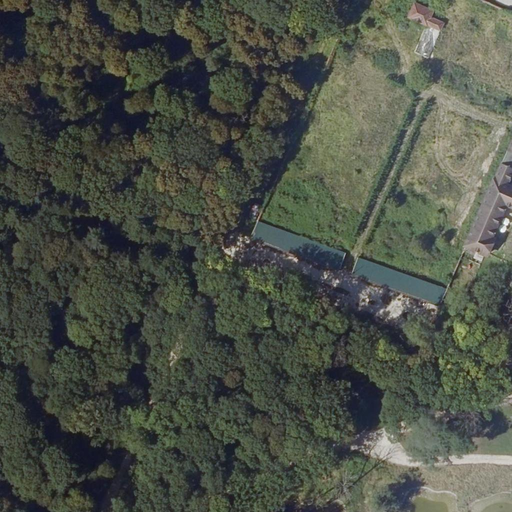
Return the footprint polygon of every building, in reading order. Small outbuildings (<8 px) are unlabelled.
[(445,0),(419,0),(417,2),(435,10),(445,0)] [(433,16),(435,10),(417,2),(411,17),(428,25),(415,53),(429,59),(445,22),(433,16)] [(466,256),(476,260),(480,251),(488,255),(510,206),(511,206),(511,184),(510,184),(511,178),(511,169),(502,165),(463,255),(466,256)] [(255,202),(248,216),(255,220),(262,206),(255,202)] [(511,236),(511,206),(510,206),(502,232),(511,236)] [(340,271),(346,253),(259,221),(245,258),(320,285),(318,291),(325,294),(334,269),(340,271)] [(432,325),(445,287),(357,257),(351,275),(410,295),(405,309),(417,313),(415,319),(432,325)]
